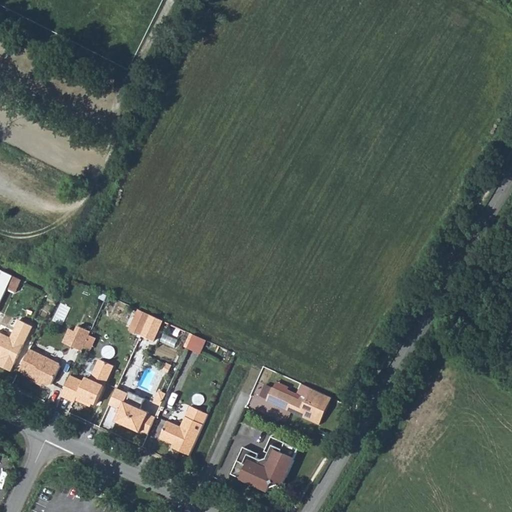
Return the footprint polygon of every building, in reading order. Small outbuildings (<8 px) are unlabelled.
[(1,271),(0,271),(0,300),(12,275),(1,271)] [(13,276),(7,288),(16,292),(22,280),(13,276)] [(129,331),(140,336),(150,315),(138,310),(129,331)] [(150,315),(140,336),(153,341),(162,321),(158,319),(150,315)] [(0,333),(0,358),(2,359),(0,363),(0,366),(11,372),(33,328),(20,321),(12,337),(11,338),(11,339),(0,333)] [(71,346),(83,352),(92,333),(80,327),(77,333),(71,345),(71,346)] [(66,342),(71,345),(77,333),(71,331),(66,342)] [(188,347),(203,352),(208,338),(193,333),(188,347)] [(31,350),(20,372),(33,378),(31,381),(40,385),(44,384),(49,386),(52,385),(61,368),(60,364),(31,350)] [(72,377),(62,396),(76,402),(77,400),(79,397),(93,404),(97,405),(115,367),(101,360),(92,381),(87,379),(85,383),(72,377)] [(278,382),(275,387),(283,391),(292,396),(301,400),(302,397),(307,399),(312,388),(304,384),(299,395),(288,390),(289,387),(278,382)] [(275,387),(274,387),(268,400),(277,405),(283,391),(275,387)] [(142,431),(149,435),(157,418),(150,415),(150,413),(142,409),(146,399),(130,392),(130,394),(119,388),(111,405),(122,410),(117,422),(141,433),(142,431)] [(311,421),(320,426),(333,399),(312,388),(307,399),(302,397),(301,400),(292,396),(288,406),(313,418),(311,421)] [(160,389),(155,400),(161,404),(167,393),(160,389)] [(292,396),(283,391),(277,405),(286,409),(311,421),(313,418),(288,406),(292,396)] [(79,397),(77,400),(92,407),(93,404),(79,397)] [(173,447),(191,456),(205,425),(210,415),(192,407),(189,413),(191,413),(189,418),(187,417),(182,427),(169,421),(161,438),(174,444),(173,447)] [(244,448),(232,474),(243,479),(243,481),(260,488),(261,487),(266,490),(283,484),(286,478),(287,478),(295,461),(293,460),(298,449),(272,437),(265,452),(269,454),(267,458),(262,460),(258,458),(259,454),(244,448)]
